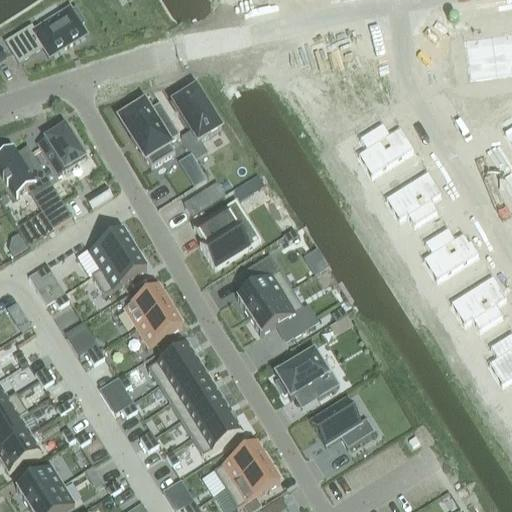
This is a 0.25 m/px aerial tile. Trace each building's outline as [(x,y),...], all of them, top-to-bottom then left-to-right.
[(31,31),(6,47),(19,67),(43,52),(49,63),(87,39),(86,37),(80,28),(84,26),(75,13),(72,15),(70,12),(33,35),(31,31)] [(511,35),(491,39),(496,80),(511,78),(511,35)] [(491,39),(464,42),(469,84),(496,80),(491,39)] [(341,77),(324,87),(343,118),(334,123),(345,141),(376,122),(365,103),(384,91),(369,68),(345,83),(341,77)] [(195,92),(173,105),(192,135),(181,142),(195,165),(206,158),(199,147),(221,133),(195,92)] [(505,98),(499,102),(505,113),(511,109),(505,98)] [(499,102),(492,106),(499,117),(505,113),(499,102)] [(492,106),(486,111),(492,121),(499,117),(492,106)] [(143,108),(120,123),(151,173),(174,158),(168,147),(179,140),(159,108),(148,115),(143,108)] [(511,126),(508,120),(502,124),(508,134),(511,131),(511,126)] [(42,143),(36,147),(56,180),(63,175),(63,176),(86,162),(64,128),(42,142),(42,143)] [(382,128),(361,142),(368,153),(362,156),(377,179),(414,156),(400,133),(389,139),(382,128)] [(511,131),(508,134),(503,138),(511,152),(511,131)] [(10,153),(0,159),(0,177),(15,201),(28,193),(52,231),(69,220),(29,155),(15,162),(10,153)] [(427,177),(390,200),(404,223),(410,220),(417,231),(438,217),(431,207),(442,200),(427,177)] [(239,203),(249,197),(244,188),(234,195),(239,203)] [(202,197),(183,208),(191,221),(210,209),(202,197)] [(95,200),(87,205),(92,213),(100,208),(95,200)] [(195,231),(193,232),(194,233),(202,247),(199,249),(215,274),(260,246),(235,206),(199,228),(195,231)] [(448,233),(426,246),(433,257),(427,261),(442,284),(479,260),(470,246),(468,247),(463,239),(454,244),(448,233)] [(293,234),(283,241),(287,248),(298,241),(293,234)] [(122,236),(88,258),(99,276),(134,255),(122,236)] [(99,276),(91,281),(104,301),(146,274),(134,255),(99,276)] [(256,290),(237,302),(249,321),(291,295),(279,276),(270,260),(247,275),(256,290)] [(47,270),(36,277),(40,284),(51,277),(47,270)] [(36,294),(55,282),(51,277),(40,284),(36,277),(28,282),(36,294)] [(493,281),(455,305),(469,328),(475,324),(482,335),(503,322),(496,311),(507,305),(493,281)] [(158,293),(124,315),(136,334),(170,312),(158,293)] [(291,295),(249,321),(261,340),(283,327),(293,343),(310,332),(300,316),(303,314),(291,295)] [(65,299),(54,305),(58,312),(69,306),(65,299)] [(24,320),(16,308),(7,314),(14,326),(24,320)] [(170,312),(136,334),(147,353),(182,331),(170,312)] [(342,312),(331,319),(335,326),(346,319),(342,312)] [(511,338),(492,351),(498,362),(493,365),(507,388),(511,385),(511,338)] [(96,349),(85,356),(89,363),(100,356),(96,349)] [(188,349),(147,374),(159,392),(199,366),(188,349)] [(100,356),(89,363),(94,369),(104,362),(100,356)] [(277,378),(275,379),(276,381),(277,381),(279,384),(275,386),(284,400),(287,398),(289,401),(289,402),(290,404),(292,402),(294,401),(311,390),(318,402),(339,390),(331,377),(327,379),(313,356),(277,378)] [(21,357),(14,361),(21,372),(28,368),(21,357)] [(199,366),(159,392),(169,409),(210,384),(199,366)] [(45,372),(34,378),(39,385),(49,378),(45,372)] [(49,378),(39,385),(43,392),(54,385),(49,378)] [(124,379),(118,383),(124,394),(131,390),(124,379)] [(210,384),(169,409),(180,427),(221,401),(210,384)] [(8,404),(0,409),(0,433),(19,422),(27,417),(16,398),(7,403),(8,404)] [(221,401),(180,427),(191,444),(232,419),(221,401)] [(345,405),(310,427),(325,451),(340,442),(347,453),(374,436),(366,424),(359,428),(345,405)] [(67,406),(56,413),(60,420),(71,413),(67,406)] [(133,408),(122,415),(126,422),(137,415),(133,408)] [(232,419),(191,444),(202,462),(243,437),(232,419)] [(499,421),(488,428),(493,435),(504,428),(499,421)] [(19,422),(0,433),(0,457),(30,439),(19,422)] [(68,432),(61,436),(68,447),(74,443),(68,432)] [(150,436),(140,443),(144,449),(155,443),(150,436)] [(86,437),(75,444),(80,451),(90,444),(86,437)] [(30,439),(0,457),(0,463),(8,477),(41,457),(30,439)] [(155,443),(144,449),(148,456),(159,449),(155,443)] [(256,450),(213,476),(225,495),(268,469),(256,450)] [(172,456),(165,460),(172,471),(179,466),(172,456)] [(268,469),(225,495),(235,511),(240,511),(242,511),(255,503),(279,488),(268,469)] [(50,471),(16,492),(28,511),(62,490),(50,471)] [(117,486),(106,493),(110,500),(121,493),(117,486)] [(62,490),(28,511),(69,511),(74,509),(62,490)] [(261,511),(255,503),(242,511),(241,511),(261,511)]
